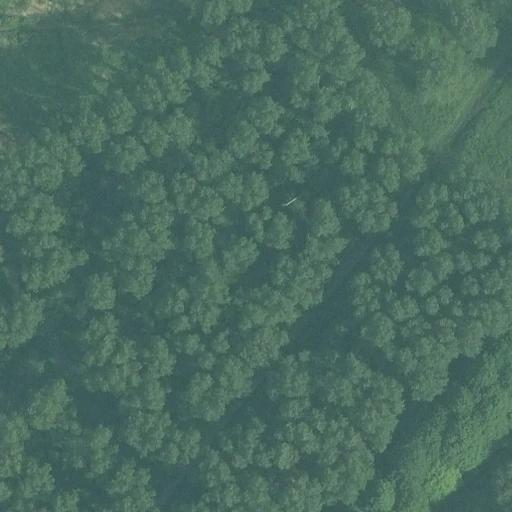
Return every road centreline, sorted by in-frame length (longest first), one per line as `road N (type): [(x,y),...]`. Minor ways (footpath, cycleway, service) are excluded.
road 1 (unknown): [(511,232),(290,511)]
road 2 (track): [(511,348),(378,507)]
